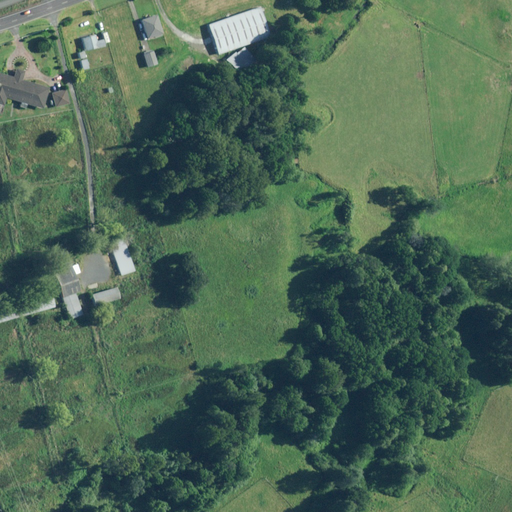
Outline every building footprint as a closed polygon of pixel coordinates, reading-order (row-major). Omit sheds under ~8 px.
[(254,11),(204,30),(214,58),(265,40),(254,11)] [(153,19),(136,25),(143,44),(159,39),(153,19)] [(97,39),(78,43),(81,55),(99,51),(97,39)] [(250,63),(240,51),(216,72),(226,83),(250,63)] [(149,54),(138,57),(143,73),(154,69),(149,54)] [(84,63),(76,64),(78,74),(86,73),(84,63)] [(0,103),(1,102),(37,113),(44,93),(17,84),(20,75),(11,72),(8,81),(0,78),(0,103)] [(62,94),(46,98),(49,112),(65,108),(62,94)] [(119,241),(105,245),(117,282),(131,278),(119,241)] [(78,320),(71,299),(77,297),(68,271),(71,270),(64,254),(56,258),(62,273),(50,277),(58,301),(57,301),(64,324),(78,320)] [(113,292),(86,299),(89,311),(116,303),(113,292)] [(49,301),(0,314),(0,326),(52,312),(49,301)]
